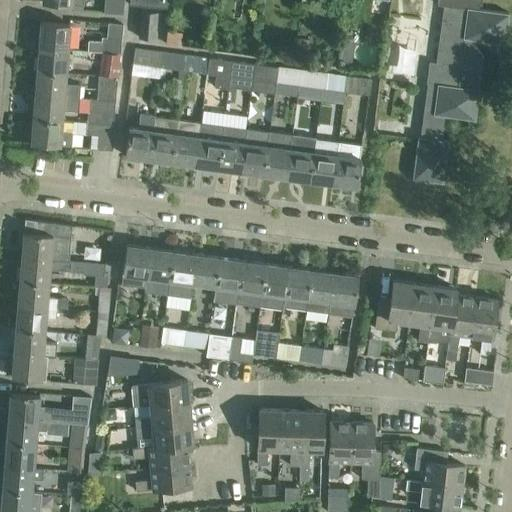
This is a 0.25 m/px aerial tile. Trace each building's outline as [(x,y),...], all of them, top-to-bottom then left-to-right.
[(104,0),(104,11),(111,12),(122,13),(123,0),(104,0)] [(214,0),(213,10),(225,12),(226,0),(214,0)] [(414,158),(412,178),(443,182),(448,140),(441,139),(444,115),(474,119),(478,89),(483,54),(474,44),(475,39),(504,43),(508,13),(488,10),(476,8),(477,4),(481,5),(481,0),(437,0),(437,4),(444,5),(436,62),(429,61),(427,82),(423,112),(420,137),(417,137),(414,158)] [(156,11),(140,10),(139,37),(154,38),(156,11)] [(40,22),(38,47),(67,49),(69,24),(40,22)] [(89,40),(88,51),(101,52),(120,53),(121,39),(102,38),(102,41),(89,40)] [(297,38),(294,60),(307,62),(310,39),(297,38)] [(67,49),(38,47),(36,71),(65,73),(67,49)] [(131,74),(159,78),(163,51),(135,47),(131,74)] [(274,58),(287,59),(288,50),(275,49),(274,58)] [(185,54),(163,51),(159,78),(160,78),(162,67),(183,70),(185,54)] [(101,52),(98,76),(117,77),(120,53),(101,52)] [(198,72),(207,73),(209,57),(199,56),(198,72)] [(232,60),(209,57),(207,73),(217,74),(215,87),(228,88),(230,76),(232,60)] [(232,60),(228,87),(251,90),(254,63),(232,60)] [(254,63),(251,90),(274,93),(275,82),(276,82),(278,66),(254,63)] [(301,69),(278,66),(276,82),(298,85),(297,95),(301,69)] [(323,72),(301,69),(297,95),(320,98),(321,88),(323,72)] [(65,73),(36,71),(34,95),(79,98),(80,84),(65,83),(65,73)] [(347,75),(323,72),(321,88),(345,91),(347,75)] [(372,78),(347,75),(345,91),(370,94),(372,78)] [(117,77),(98,76),(97,99),(115,101),(117,77)] [(34,95),(32,119),(62,121),(62,110),(78,112),(79,98),(64,97),(46,96),(34,95)] [(243,125),(244,113),(201,110),(200,122),(243,125)] [(113,124),(114,114),(87,112),(87,122),(113,124)] [(139,112),(137,127),(128,126),(124,155),(149,159),(155,114),(139,112)] [(154,116),(149,159),(171,162),(177,119),(154,116)] [(62,121),(32,119),(30,143),(71,146),(72,132),(61,131),(62,121)] [(200,122),(177,119),(171,162),(194,165),(200,122)] [(87,122),(86,134),(99,135),(98,149),(111,150),(114,124),(87,122)] [(223,125),(200,122),(194,165),(217,168),(223,125)] [(246,128),(223,125),(217,168),(241,171),(246,128)] [(269,131),(246,128),(241,171),(263,174),(269,131)] [(292,134),(269,131),(263,174),(286,177),(292,134)] [(315,138),(292,134),(286,177),(309,180),(315,138)] [(315,138),(309,180),(333,183),(338,141),(315,138)] [(361,144),(338,141),(333,183),(356,186),(361,144)] [(23,232),(21,256),(50,259),(68,260),(70,238),(71,225),(35,220),(34,233),(23,232)] [(149,247),(126,244),(121,284),(144,287),(149,247)] [(143,291),(166,294),(172,250),(149,247),(144,287),(143,291)] [(196,253),(172,250),(166,294),(190,297),(192,283),(196,253)] [(218,256),(196,253),(192,283),(214,286),(218,256)] [(21,256),(19,281),(48,283),(49,269),(82,272),(82,274),(103,275),(104,263),(68,260),(50,259),(21,256)] [(242,259),(218,256),(214,286),(215,286),(213,300),(236,303),(242,259)] [(265,262),(242,259),(236,303),(259,306),(265,262)] [(265,262),(259,306),(282,309),(288,266),(265,262)] [(311,269),(288,266),(283,306),(306,309),(311,269)] [(333,272),(311,269),(306,309),(328,312),(333,272)] [(357,275),(333,272),(328,312),(352,315),(357,275)] [(378,303),(375,323),(374,328),(396,330),(397,320),(408,322),(413,282),(393,280),(389,304),(378,303)] [(19,281),(17,304),(56,308),(56,309),(67,309),(67,300),(57,300),(57,298),(47,298),(48,283),(19,281)] [(434,285),(413,282),(408,322),(420,323),(418,339),(427,341),(434,285)] [(456,288),(434,285),(427,341),(437,342),(437,339),(448,341),(450,327),(450,328),(455,293),(456,288)] [(95,286),(94,295),(99,295),(97,311),(98,311),(108,312),(111,287),(107,287),(102,286),(95,286)] [(450,328),(450,327),(448,341),(445,359),(455,360),(459,334),(470,335),(475,296),(455,293),(450,328)] [(497,299),(475,296),(470,335),(481,337),(479,353),(489,354),(497,299)] [(17,304),(15,328),(44,330),(45,316),(55,317),(56,309),(56,308),(17,304)] [(95,328),(94,334),(101,335),(106,335),(108,312),(98,311),(96,328),(95,328)] [(159,325),(141,323),(139,346),(159,348),(160,339),(157,339),(159,325)] [(129,329),(113,327),(111,343),(127,344),(129,329)] [(163,327),(161,342),(183,345),(185,329),(163,327)] [(43,341),(44,330),(15,328),(13,352),(42,355),(46,355),(46,354),(55,355),(57,342),(43,341)] [(208,332),(185,329),(183,345),(206,348),(208,332)] [(208,332),(206,348),(207,348),(206,355),(210,356),(228,358),(231,335),(208,332)] [(87,334),(85,358),(97,359),(101,335),(87,334)] [(242,337),(231,335),(228,358),(252,361),(253,354),(240,352),(242,337)] [(255,338),(253,355),(276,358),(278,341),(255,338)] [(301,344),(278,341),(276,358),(299,361),(301,344)] [(333,348),(323,347),(321,364),(346,367),(348,345),(333,343),(333,348)] [(323,347),(301,344),(299,361),(321,364),(323,347)] [(13,352),(11,377),(40,379),(42,355),(13,352)] [(73,367),(72,382),(96,384),(97,359),(85,358),(74,357),(73,367)] [(137,359),(124,357),(125,373),(138,372),(137,359)] [(426,365),(424,381),(427,381),(441,383),(441,381),(443,382),(444,373),(444,367),(437,366),(426,365)] [(418,369),(404,367),(402,378),(417,380),(418,369)] [(493,371),(466,367),(464,381),(491,384),(493,371)] [(189,401),(187,379),(132,385),(134,406),(149,404),(149,405),(189,401)] [(39,395),(10,393),(8,417),(53,421),(54,407),(38,405),(39,395)] [(71,400),(70,421),(88,423),(91,401),(91,396),(72,395),(72,398),(71,400)] [(191,422),(189,401),(149,405),(150,415),(135,416),(136,427),(191,422)] [(280,409),(259,408),(256,464),(266,464),(267,448),(279,448),(280,409)] [(301,409),(280,409),(279,448),(290,449),(290,464),(299,464),(299,478),(301,409)] [(322,410),(301,409),(299,478),(307,479),(309,449),(321,450),(322,410)] [(47,421),(8,417),(6,442),(35,444),(36,430),(46,430),(47,421)] [(351,421),(330,420),(328,476),(337,476),(338,461),(349,461),(351,421)] [(373,422),(351,421),(349,461),(361,461),(360,477),(379,478),(379,476),(379,451),(372,451),(373,422)] [(193,443),(191,422),(136,427),(137,436),(152,434),(153,445),(187,443),(193,443)] [(88,424),(72,423),(69,446),(85,448),(88,424)] [(108,431),(102,430),(98,430),(95,448),(104,450),(105,450),(108,431)] [(6,442),(4,465),(33,467),(35,444),(6,442)] [(153,445),(132,447),(133,457),(148,455),(150,467),(155,467),(189,464),(189,456),(187,443),(153,445)] [(69,447),(67,470),(83,471),(85,448),(69,447)] [(441,450),(417,447),(414,468),(424,469),(422,481),(462,486),(464,465),(440,461),(441,450)] [(87,471),(87,473),(96,472),(98,451),(94,451),(89,452),(87,471)] [(191,485),(189,464),(150,467),(151,479),(135,480),(136,490),(171,487),(191,485)] [(42,479),(43,468),(4,465),(2,489),(31,492),(32,478),(42,479)] [(379,478),(378,498),(391,498),(392,476),(379,476),(379,478)] [(462,486),(422,481),(407,480),(405,489),(421,491),(419,502),(459,507),(462,486)] [(291,488),(284,488),(284,498),(285,501),(291,500),(299,500),(299,488),(291,488)] [(2,489),(0,510),(0,511),(39,511),(41,493),(31,492),(2,489)] [(348,511),(348,495),(327,494),(328,511),(334,511),(348,511)] [(84,495),(71,495),(70,504),(83,504),(84,495)]
